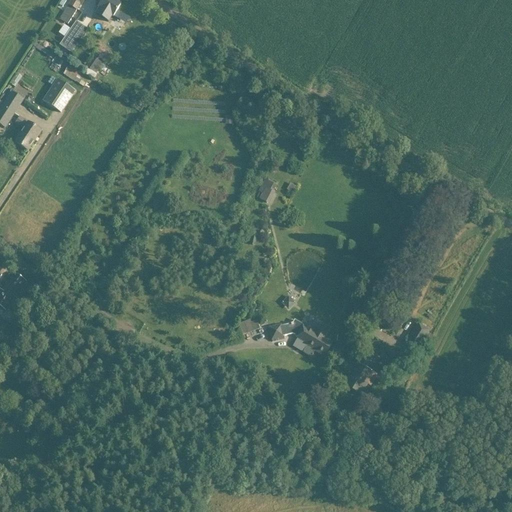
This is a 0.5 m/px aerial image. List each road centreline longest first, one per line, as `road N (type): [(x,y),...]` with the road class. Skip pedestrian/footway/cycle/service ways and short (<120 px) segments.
road 1 (unclassified): [(149,0),(371,146),(511,224)]
road 2 (track): [(362,355),(450,193)]
road 3 (track): [(114,321),(0,250)]
